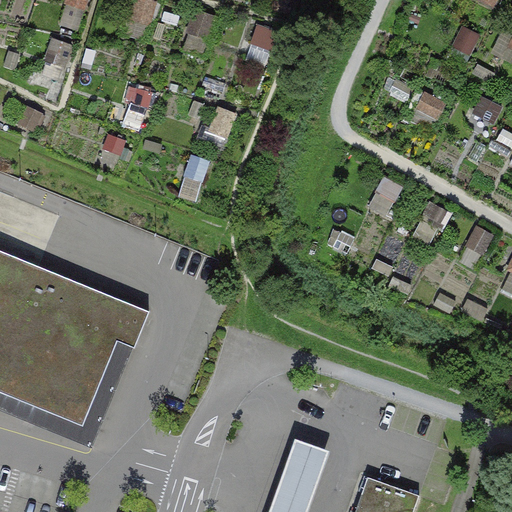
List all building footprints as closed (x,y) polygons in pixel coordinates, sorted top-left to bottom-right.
[(70,0),(69,6),(88,12),(91,0),(70,0)] [(137,0),(134,17),(155,21),(159,0),(137,0)] [(58,38),(49,59),(67,66),(75,44),(58,38)] [(424,93),(416,108),(439,121),(448,106),(424,93)] [(202,200),(212,159),(193,154),(183,195),(202,200)] [(404,187),(384,176),(376,191),(396,202),(404,187)] [(446,211),(431,203),(425,216),(439,224),(446,211)] [(495,235),(478,226),(467,247),(484,256),(495,235)] [(0,392),(85,427),(119,343),(135,350),(150,314),(0,252),(0,392)] [(0,392),(0,411),(95,450),(135,350),(119,343),(85,427),(0,392)] [(310,511),(331,453),(296,441),(271,511),(310,511)] [(415,511),(421,496),(369,478),(356,511),(415,511)]
